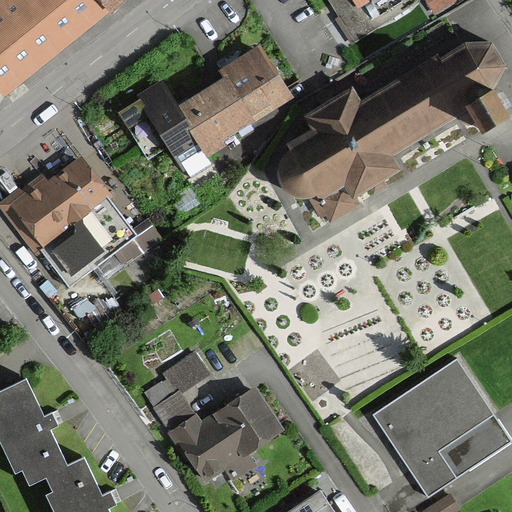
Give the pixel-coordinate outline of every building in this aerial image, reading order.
[(0,0),(0,83),(100,2),(97,0),(0,0)] [(112,9),(110,7),(116,0),(97,0),(100,2),(105,8),(104,9),(108,13),(112,9)] [(351,0),(356,6),(359,4),(374,28),(416,1),(414,0),(351,0)] [(425,0),(431,10),(447,0),(425,0)] [(490,90),(503,67),(496,56),(489,44),(463,45),(438,60),(436,56),(358,103),(350,89),(332,100),(329,95),(318,101),(322,106),(303,117),(311,130),(286,146),(289,151),(285,155),(281,159),(278,164),(277,169),(277,177),(280,184),(285,191),(293,196),(303,198),(312,195),(328,223),(357,205),(353,197),(369,187),(372,192),(382,186),(379,181),(397,170),(389,156),(456,116),(459,122),(464,125),(469,124),(473,120),(480,132),(506,116),(490,90)] [(220,74),(224,80),(250,120),(251,120),(247,115),(262,105),(266,110),(283,99),(280,95),(282,93),(281,91),(255,51),(220,74)] [(250,120),(224,80),(176,110),(161,85),(115,113),(146,160),(167,146),(182,170),(183,169),(189,179),(210,166),(204,156),(205,155),(202,150),(250,120)] [(48,185),(46,182),(5,213),(36,253),(39,251),(67,288),(113,254),(122,266),(158,238),(144,221),(131,231),(79,162),(48,185)] [(251,465),(243,452),(277,429),(252,392),(198,427),(191,418),(192,418),(176,394),(206,374),(193,354),(162,375),(175,394),(153,409),(170,433),(171,433),(202,480),(222,466),(231,478),(251,465)] [(426,498),(455,479),(437,452),(492,415),(455,359),(370,415),(426,498)] [(41,417),(23,379),(0,391),(0,427),(3,434),(0,435),(0,445),(3,452),(10,449),(27,485),(44,477),(65,467),(47,429),(56,425),(50,413),(41,417)] [(99,496),(82,459),(65,467),(44,477),(60,511),(107,511),(105,508),(114,504),(108,492),(99,496)] [(278,511),(337,511),(319,485),(278,511)] [(448,496),(423,511),(452,511),(457,510),(448,496)]
